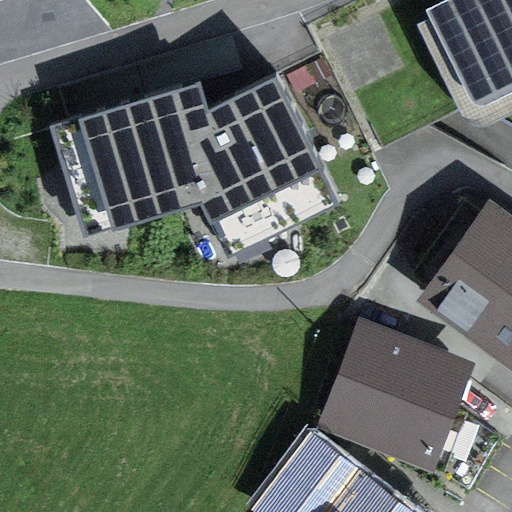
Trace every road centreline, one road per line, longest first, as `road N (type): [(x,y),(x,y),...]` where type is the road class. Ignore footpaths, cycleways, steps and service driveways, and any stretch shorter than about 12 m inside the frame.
road 1 (residential): [(511,179),(450,140),(425,142),(360,245),(296,280),(200,285),(0,261)]
road 2 (residential): [(234,0),(143,25),(29,71),(0,138)]
